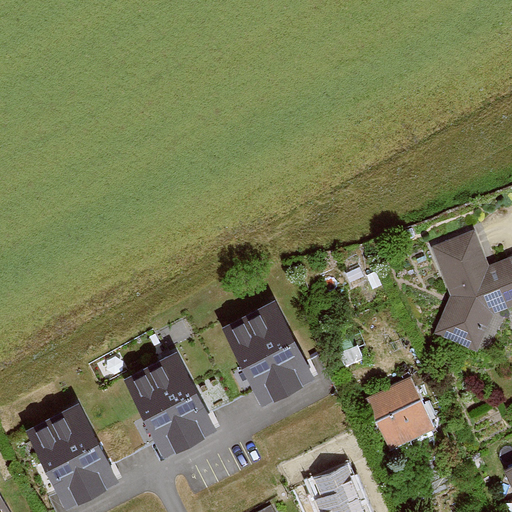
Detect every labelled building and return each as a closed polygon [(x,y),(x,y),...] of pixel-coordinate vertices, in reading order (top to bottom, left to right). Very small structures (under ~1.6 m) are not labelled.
[(449,243),(437,248),(443,261),(455,256),(449,243)] [(475,344),(490,309),(511,300),(511,259),(486,270),(479,251),(444,265),(448,273),(444,275),(447,282),(450,281),(456,295),(449,309),(457,313),(449,333),(475,344)] [(274,302),(229,325),(264,392),(283,382),(284,379),(285,376),(306,365),(274,302)] [(175,354),(131,377),(166,444),(184,434),(185,430),(187,427),(208,416),(175,354)] [(368,397),(389,441),(433,421),(412,377),(368,397)] [(78,404),(33,428),(68,495),(87,485),(89,481),(90,478),(111,467),(78,404)] [(315,479),(330,511),(375,511),(351,462),(315,479)]
